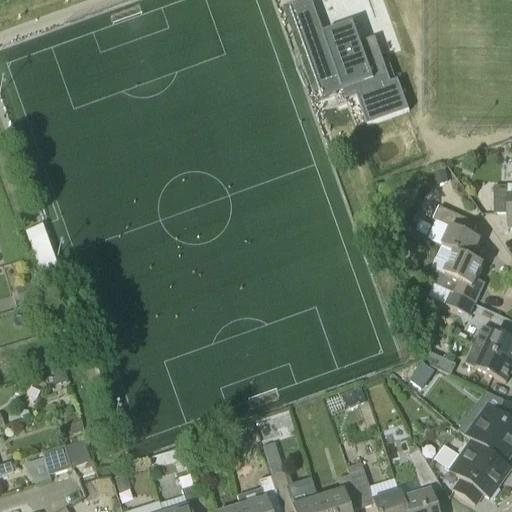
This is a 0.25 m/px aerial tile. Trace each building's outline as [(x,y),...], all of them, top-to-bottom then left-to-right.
[(355,25),(323,36),(347,103),(357,99),(368,129),(411,114),(400,83),(393,85),(377,40),(362,45),(355,25)] [(464,169),(462,175),(471,178),(473,172),(464,169)] [(433,175),(436,187),(448,184),(445,172),(433,175)] [(511,186),(508,186),(508,188),(494,188),(494,216),(508,216),(508,232),(511,231),(511,186)] [(456,255),(476,265),(481,254),(477,252),(481,243),(467,237),(473,224),(455,216),(455,215),(439,208),(433,222),(450,229),(442,248),(441,248),(456,255)] [(40,271),(56,267),(47,229),(30,233),(40,271)] [(392,243),(398,240),(399,233),(393,229),(387,232),(386,239),(392,243)] [(476,265),(456,255),(446,277),(438,274),(434,277),(430,285),(434,287),(450,294),(475,306),(482,291),(475,287),(484,268),(476,265)] [(405,282),(405,292),(412,293),(417,289),(416,282),(405,282)] [(475,306),(450,294),(444,306),(445,307),(469,318),(475,306)] [(485,353),(511,365),(511,342),(483,329),(474,348),(485,353)] [(511,365),(485,353),(477,372),(506,386),(510,377),(511,377),(511,365)] [(456,366),(426,354),(432,369),(451,378),(456,366)] [(68,384),(65,372),(52,375),(54,383),(60,386),(68,384)] [(343,412),(338,398),(324,402),(329,416),(343,412)] [(470,442),(504,467),(511,456),(511,407),(505,404),(497,415),(485,406),(464,437),(470,442)] [(64,416),(71,437),(88,431),(81,410),(64,416)] [(265,440),(297,428),(291,413),(259,424),(265,440)] [(511,471),(504,467),(470,442),(458,459),(454,456),(444,470),(459,480),(450,492),(474,509),(482,497),(489,502),(511,471)] [(88,443),(75,444),(76,464),(88,464),(88,443)] [(273,443),(262,446),(264,454),(276,450),(273,443)] [(42,454),(48,476),(71,470),(65,447),(42,454)] [(397,494),(402,511),(435,511),(430,496),(443,492),(438,484),(418,452),(408,458),(419,486),(422,494),(402,500),(400,493),(397,494)] [(48,477),(46,471),(44,467),(43,461),(22,468),(34,486),(49,481),(48,477)] [(0,478),(14,474),(11,464),(0,467),(0,478)] [(320,511),(317,500),(312,486),(298,491),(292,488),(288,477),(284,475),(280,476),(279,473),(270,476),(271,479),(270,479),(280,511),(320,511)] [(402,511),(397,494),(373,502),(363,473),(350,477),(361,511),(373,507),(374,511),(402,511)] [(113,480),(117,495),(130,492),(127,477),(113,480)] [(357,511),(361,511),(350,477),(338,481),(341,492),(317,500),(320,511),(357,511)] [(280,511),(270,479),(259,483),(262,491),(237,500),(239,508),(240,511),(280,511)] [(240,511),(239,508),(228,511),(212,511),(207,496),(197,499),(200,511),(240,511)] [(200,511),(197,499),(185,503),(187,510),(180,511),(200,511)]
